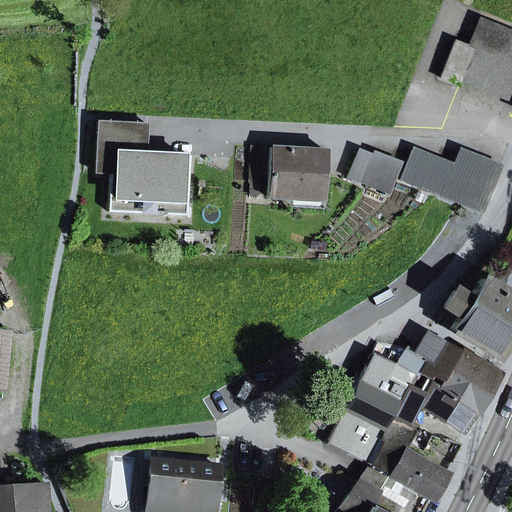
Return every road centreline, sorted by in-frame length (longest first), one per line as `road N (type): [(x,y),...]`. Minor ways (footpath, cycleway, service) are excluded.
road 1 (residential): [(511,187),(455,270),(400,322),(221,430)]
road 2 (residential): [(511,153),(474,139),(155,121)]
